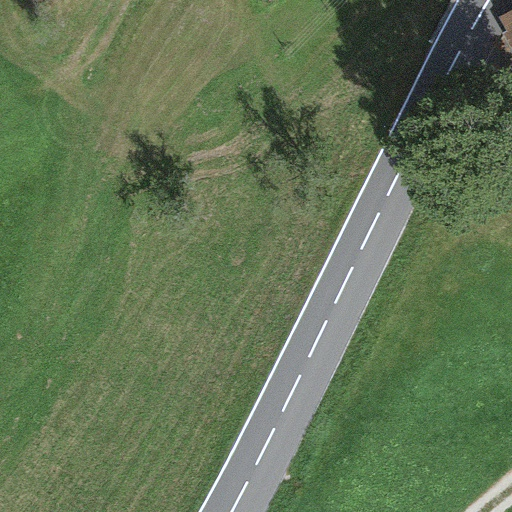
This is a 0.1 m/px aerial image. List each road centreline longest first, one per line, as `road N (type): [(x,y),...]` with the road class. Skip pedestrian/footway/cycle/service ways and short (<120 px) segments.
road 1 (tertiary): [(233,511),(490,0)]
road 2 (track): [(14,91),(82,55),(120,0)]
